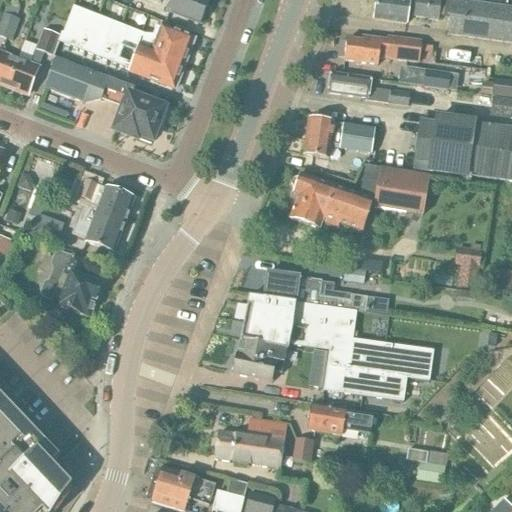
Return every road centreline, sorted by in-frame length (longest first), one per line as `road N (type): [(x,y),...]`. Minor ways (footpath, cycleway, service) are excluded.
road 1 (tertiary): [(109,511),(124,383),(141,318),(211,204)]
road 2 (tertiary): [(211,204),(292,0)]
road 3 (residential): [(176,188),(247,0)]
road 4 (residential): [(176,188),(0,122)]
road 5 (unknown): [(0,340),(116,455)]
